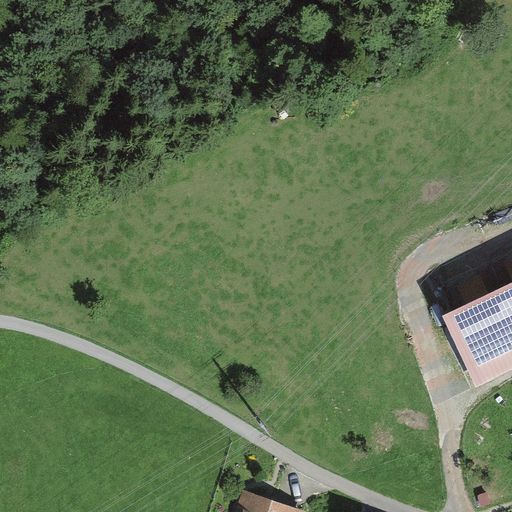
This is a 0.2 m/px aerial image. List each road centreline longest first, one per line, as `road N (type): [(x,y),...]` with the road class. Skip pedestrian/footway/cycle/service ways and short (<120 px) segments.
road 1 (unclassified): [(0,322),(155,379),(395,511)]
road 2 (track): [(511,222),(477,231),(411,274),(448,423),(460,511)]
